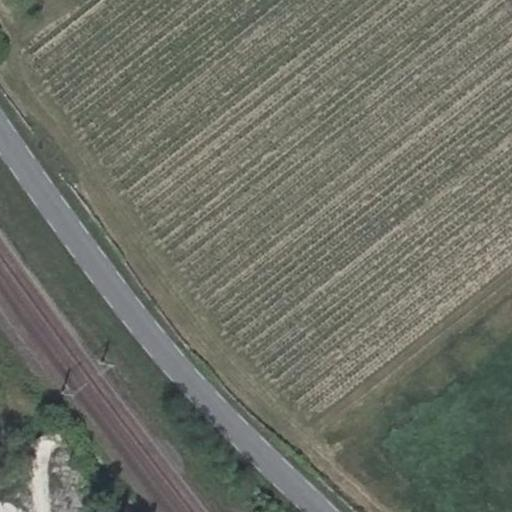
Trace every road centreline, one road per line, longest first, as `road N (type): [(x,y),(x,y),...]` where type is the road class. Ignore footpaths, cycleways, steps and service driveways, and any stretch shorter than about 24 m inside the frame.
road 1 (tertiary): [(0,2),(205,290),(378,511)]
road 2 (tertiary): [(0,132),(166,355),(322,511)]
